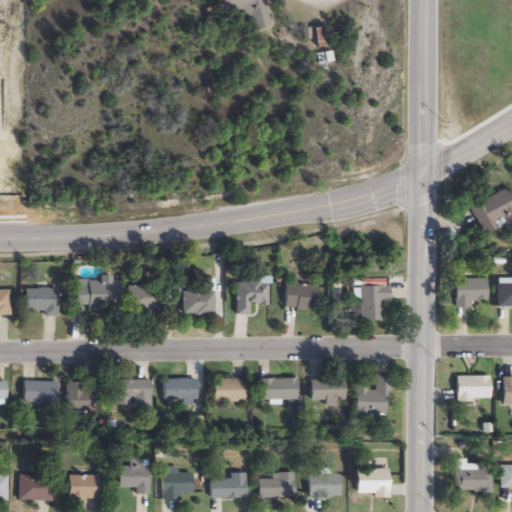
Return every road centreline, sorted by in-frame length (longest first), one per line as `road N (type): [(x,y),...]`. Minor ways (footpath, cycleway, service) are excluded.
road 1 (tertiary): [(0,239),(180,229),(344,205),(420,173),(511,118)]
road 2 (residential): [(511,350),(0,354)]
road 3 (tertiary): [(421,511),(423,0)]
